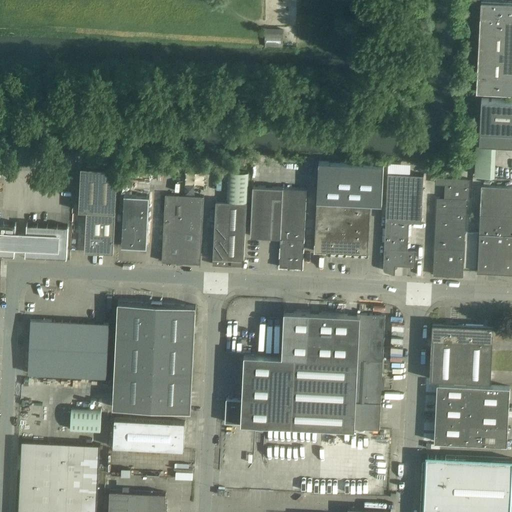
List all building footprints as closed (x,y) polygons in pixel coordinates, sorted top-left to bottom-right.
[(511,92),(511,1),(481,0),(476,91),(511,92)] [(265,30),(265,46),(283,46),(284,30),(265,30)] [(496,144),(511,145),(511,99),(481,98),(479,144),(476,144),(475,175),(494,176),(496,144)] [(368,254),(370,204),(382,204),(383,174),(383,164),(318,161),(314,252),(368,254)] [(422,206),(422,190),(423,174),(423,169),(405,168),(405,167),(388,166),(386,204),(422,206)] [(87,211),(115,213),(118,169),(81,167),(79,211),(87,211)] [(213,258),(212,264),(228,265),(229,264),(234,264),(234,259),(244,259),(247,202),(249,172),(228,171),(227,201),(216,201),(213,258)] [(445,184),(444,198),(466,199),(468,199),(469,179),(436,177),(436,183),(445,184)] [(252,185),(249,236),(251,237),(280,238),(283,188),(253,185),(252,185)] [(511,186),(481,185),(479,234),(511,235),(511,186)] [(283,188),(280,238),(279,267),(303,269),(307,189),(301,188),(283,188)] [(149,196),(124,194),(122,245),(146,247),(149,196)] [(165,194),(161,261),(176,262),(200,264),(204,196),(165,194)] [(435,248),(464,249),(466,199),(444,198),(437,197),(435,248)] [(422,206),(386,204),(385,221),(384,249),(383,265),(383,268),(383,269),(384,270),(385,271),(395,274),(395,273),(395,268),(396,268),(397,268),(397,267),(397,266),(397,265),(415,266),(416,250),(408,249),(409,222),(421,222),(422,206)] [(113,253),(115,213),(87,211),(84,252),(113,253)] [(0,253),(15,254),(16,223),(0,221),(0,253)] [(15,240),(15,244),(26,245),(25,255),(67,257),(69,225),(27,223),(26,234),(16,233),(15,240)] [(511,235),(479,234),(477,272),(511,273),(511,235)] [(433,274),(463,276),(464,249),(435,248),(433,274)] [(112,408),(176,411),(191,411),(196,306),(176,305),(118,302),(112,408)] [(226,398),(225,422),(233,422),(276,424),(334,427),(337,427),(379,429),(381,384),(384,384),(384,379),(382,379),(385,314),(284,310),(281,355),(245,353),(243,399),(226,398)] [(31,319),(28,373),(107,377),(109,323),(31,319)] [(432,337),(462,339),(463,324),(432,323),(432,337)] [(462,339),(493,340),(494,326),(463,324),(462,339)] [(462,339),(432,337),(430,379),(460,380),(462,339)] [(491,382),(492,352),(493,340),(462,339),(460,380),(491,382)] [(103,385),(72,383),(71,406),(102,407),(103,385)] [(473,404),(474,384),(437,383),(436,403),(473,404)] [(473,404),(509,406),(510,386),(474,384),(473,404)] [(436,403),(435,421),(472,424),(473,404),(436,403)] [(508,425),(509,406),(473,404),(472,424),(508,425)] [(70,432),(87,432),(101,433),(102,411),(71,410),(70,432)] [(176,421),(114,418),(112,447),(183,450),(185,422),(176,421)] [(471,443),(472,424),(435,421),(434,441),(471,443)] [(508,425),(472,424),(471,443),(507,445),(508,425)] [(70,443),(22,441),(18,511),(96,511),(100,444),(100,434),(87,434),(87,432),(70,432),(70,443)] [(423,509),(480,511),(510,511),(511,489),(511,458),(426,454),(423,509)] [(110,490),(108,511),(164,511),(166,493),(110,490)]
